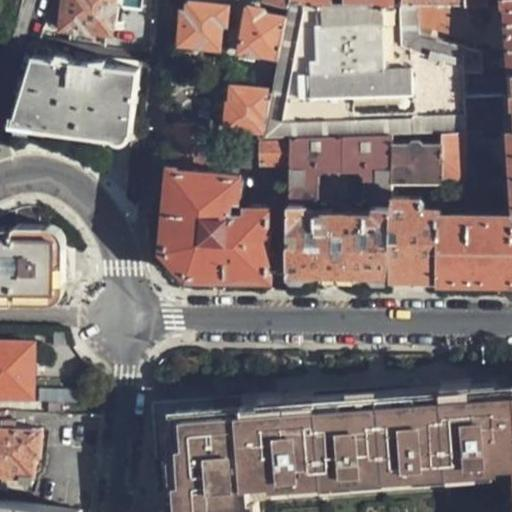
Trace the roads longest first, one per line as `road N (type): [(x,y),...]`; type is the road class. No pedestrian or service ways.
road 1 (residential): [(127,323),(511,324)]
road 2 (residential): [(11,179),(41,176),(85,195),(105,214),(123,244),(127,323)]
road 3 (residential): [(127,323),(110,511)]
road 4 (residential): [(36,0),(3,148),(11,179)]
